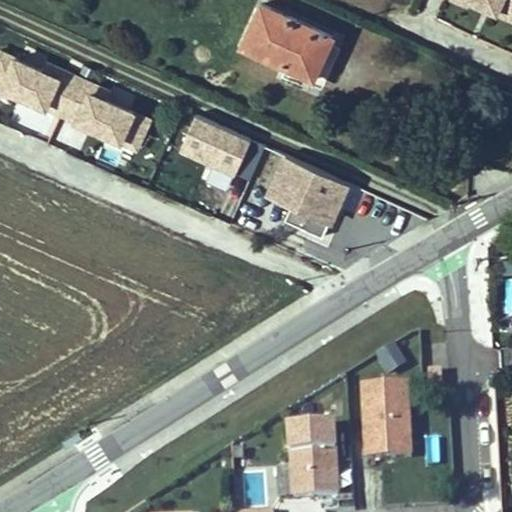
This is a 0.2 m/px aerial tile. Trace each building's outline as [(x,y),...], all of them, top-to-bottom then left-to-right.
[(511,0),(457,0),(465,4),(467,0),(472,0),(511,18),(511,0)] [(287,64),(291,54),(319,67),(333,35),(262,2),(243,43),(287,64)] [(0,80),(50,103),(68,62),(0,34),(0,33),(0,80)] [(319,67),(291,54),(287,64),(314,76),(319,67)] [(114,132),(131,90),(68,62),(50,103),(114,132)] [(173,156),(230,181),(249,141),(192,116),(173,156)] [(252,137),(236,170),(248,176),(265,143),(252,137)] [(330,229),(349,188),(278,156),(259,197),(285,208),(278,221),(320,239),(326,227),(330,229)] [(511,254),(503,255),(503,312),(511,312),(511,254)] [(398,343),(377,348),(383,369),(404,364),(398,343)] [(441,389),(440,373),(425,374),(425,389),(441,389)] [(408,388),(357,389),(359,465),(411,462),(408,388)] [(333,429),(283,431),(286,505),(337,501),(333,429)]
